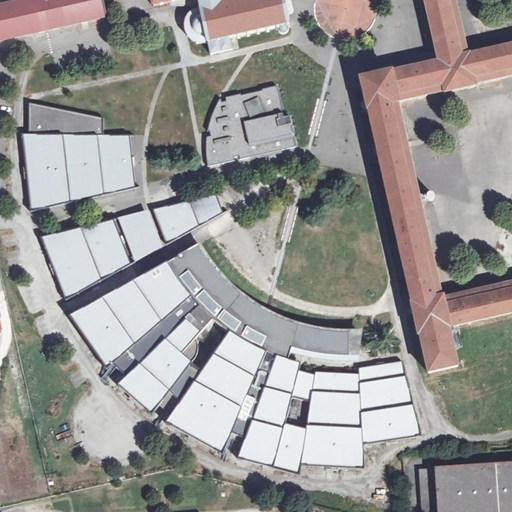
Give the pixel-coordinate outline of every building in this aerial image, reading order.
[(21,0),(0,5),(0,40),(107,17),(103,0),(21,0)] [(152,0),(154,6),(170,3),(182,0),(199,0),(200,5),(200,6),(201,8),(199,8),(196,10),(194,11),(192,12),(191,11),(190,12),(189,13),(190,14),(189,15),(188,17),(187,18),(187,19),(186,21),(186,23),(185,23),(184,24),(184,25),(186,25),(186,26),(185,28),(186,30),(186,31),(187,33),(187,34),(187,35),(187,36),(188,37),(189,36),(190,37),(191,38),(191,39),(196,57),(233,50),(230,38),(276,28),(276,30),(278,30),(278,31),(279,32),(280,33),(281,34),(282,34),(283,34),(284,34),(285,34),(286,33),(287,33),(288,32),(288,31),(289,30),(289,29),(289,28),(289,27),(290,27),(290,25),(289,22),(288,18),(289,18),(289,15),(285,0),(235,0),(223,3),(222,0),(152,0)] [(449,327),(511,313),(511,282),(443,298),(443,297),(398,103),(399,102),(511,76),(511,45),(469,55),(469,54),(469,55),(468,54),(456,0),(425,0),(439,61),(439,62),(438,62),(361,79),(413,308),(429,373),(458,367),(449,327)] [(277,86),(263,89),(263,91),(242,95),(241,94),(226,98),(227,101),(222,102),(221,99),(220,99),(217,104),(214,112),(211,118),(209,126),(208,132),(210,131),(211,136),(207,137),(207,139),(207,144),(206,152),(207,157),(208,167),(235,161),(235,158),(239,157),(240,160),(296,147),(294,135),(291,125),(292,125),(290,116),(284,118),(277,86)] [(29,102),(28,134),(21,134),(25,167),(23,167),(25,179),(26,179),(31,212),(136,188),(134,166),(136,166),(135,157),(133,157),(130,135),(104,135),(104,118),(29,102)] [(153,210),(167,245),(224,213),(216,194),(153,210)] [(119,218),(136,262),(162,247),(148,211),(119,218)] [(41,237),(51,264),(50,264),(54,275),(56,275),(66,301),(132,264),(124,243),(126,243),(123,235),(121,236),(114,219),(41,237)] [(70,316),(85,338),(84,339),(91,349),(92,348),(107,370),(113,365),(132,381),(122,389),(131,397),(129,399),(138,406),(140,405),(152,416),(160,406),(171,416),(166,424),(189,437),(188,438),(199,444),(200,442),(223,455),(231,439),(244,444),(238,460),(263,466),(263,468),(274,471),(275,469),(300,476),(302,466),(327,467),(327,469),(339,470),(339,468),(365,470),(364,446),(387,442),(387,444),(399,443),(398,440),(422,437),(402,361),(385,364),(384,362),(376,364),(377,365),(358,368),(359,374),(342,373),(342,371),(334,371),(334,373),(315,372),(315,375),(298,370),(292,368),(294,361),(289,360),(290,353),(292,348),(301,350),(314,353),(328,355),(339,356),(350,356),(350,354),(349,333),(348,333),(348,331),(339,331),(339,333),(337,333),(325,331),(312,329),(299,326),(286,322),(274,316),(270,314),(262,310),(252,303),(241,295),(231,286),(223,277),(214,267),(206,256),(199,244),(178,256),(168,262),(122,287),(70,316)] [(350,354),(353,354),(354,344),(358,345),(360,332),(349,333),(350,354)] [(350,356),(339,356),(328,355),(314,353),(301,350),(292,348),(290,353),(300,355),(313,359),(317,359),(327,361),(339,361),(350,362),(350,356)] [(511,511),(511,462),(419,468),(422,511),(511,511)]
